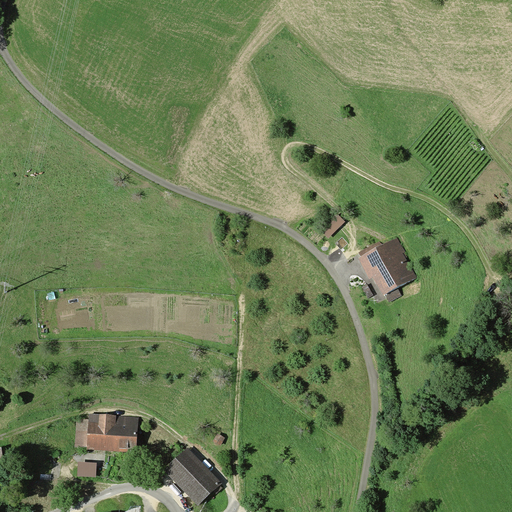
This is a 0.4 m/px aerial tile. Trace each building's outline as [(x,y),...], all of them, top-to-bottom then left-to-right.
[(345,222),(337,213),(320,230),(329,238),(345,222)] [(361,256),(358,258),(370,279),(374,277),(383,295),(385,294),(398,287),(416,277),(405,258),(408,256),(397,237),(382,245),(380,240),(358,252),(361,256)] [(374,295),(367,284),(362,287),(368,298),(374,295)] [(402,295),(398,287),(385,294),(389,302),(402,295)] [(139,417),(89,413),(89,419),(87,447),(87,449),(136,452),(139,417)] [(75,446),(87,447),(89,419),(77,418),(75,446)] [(225,438),(217,433),(213,441),(221,446),(225,438)] [(222,483),(188,447),(164,469),(198,505),(211,493),(220,485),(222,483)] [(97,463),(79,461),(78,476),(96,477),(97,463)] [(223,488),(220,485),(211,493),(214,496),(223,488)]
